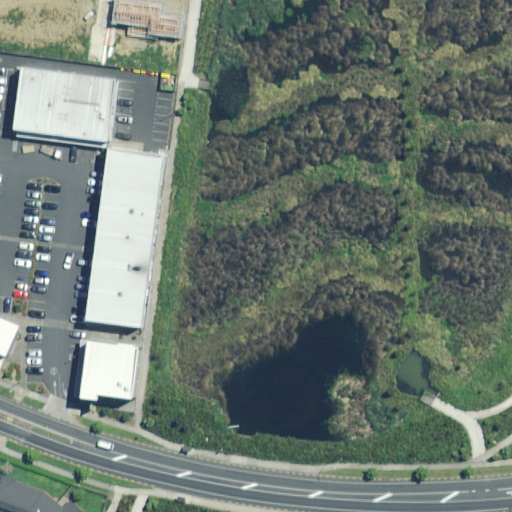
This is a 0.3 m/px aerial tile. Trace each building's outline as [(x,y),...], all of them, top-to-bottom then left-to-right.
[(0,0),(0,48),(1,49),(2,38),(7,39),(9,26),(15,27),(18,0),(0,0)] [(165,7),(121,1),(118,21),(134,23),(133,32),(156,35),(156,33),(180,36),(182,19),(164,17),(165,7)] [(17,131),(108,142),(116,80),(24,69),(17,131)] [(160,158),(113,152),(90,324),(137,330),(160,158)] [(0,357),(9,362),(23,330),(0,320),(0,357)] [(137,348),(91,341),(83,403),(103,405),(104,397),(130,401),(137,348)] [(0,511),(82,511),(70,503),(65,510),(44,492),(0,475),(0,511)]
